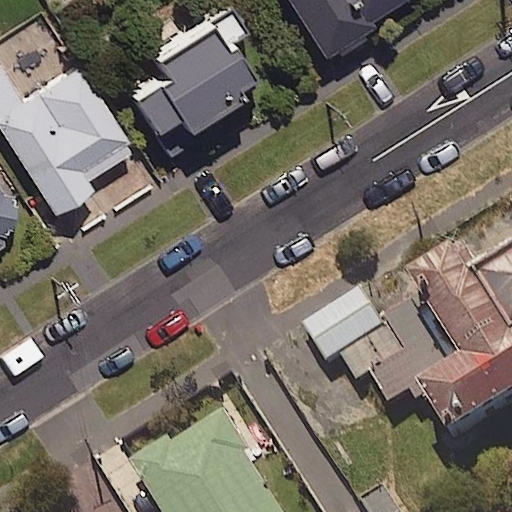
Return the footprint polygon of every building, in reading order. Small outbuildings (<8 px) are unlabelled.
[(243,20),(231,0),(148,50),(157,66),(128,84),(166,148),(190,134),(178,114),(254,69),(230,28),(243,20)] [(291,0),(320,44),(371,12),(366,6),(376,0),(291,0)] [(9,69),(0,55),(0,124),(51,202),(91,176),(86,168),(130,139),(61,35),(9,69)] [(0,241),(27,224),(0,182),(0,241)] [(392,402),(413,389),(421,401),(434,393),(458,432),(511,399),(511,253),(483,271),(466,243),(372,300),(364,288),(308,323),(330,360),(343,353),(359,380),(373,371),(392,402)] [(283,511),(224,413),(139,464),(167,511),(283,511)] [(406,511),(392,486),(366,500),(372,511),(406,511)] [(511,511),(511,503),(498,511),(511,511)]
